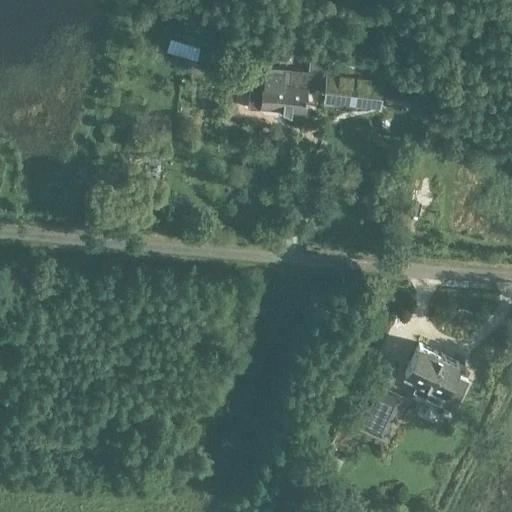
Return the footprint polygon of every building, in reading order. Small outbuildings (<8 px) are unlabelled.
[(162,34),(165,27),(162,20),(165,11),(158,8),(155,17),(148,19),(145,26),(147,34),(155,37),(162,34)] [(201,44),(199,69),(224,71),(226,46),(201,44)] [(265,67),(252,66),(249,105),(304,109),(307,70),(290,68),(289,85),(282,84),(283,74),(265,73),(265,67)] [(329,66),(326,95),(377,101),(380,72),(329,66)] [(406,78),(388,76),(386,98),(404,100),(406,78)] [(458,363),(420,344),(406,373),(417,378),(412,389),(453,409),(467,379),(453,373),(458,363)] [(382,437),(402,396),(387,388),(398,367),(381,358),(349,421),(382,437)]
